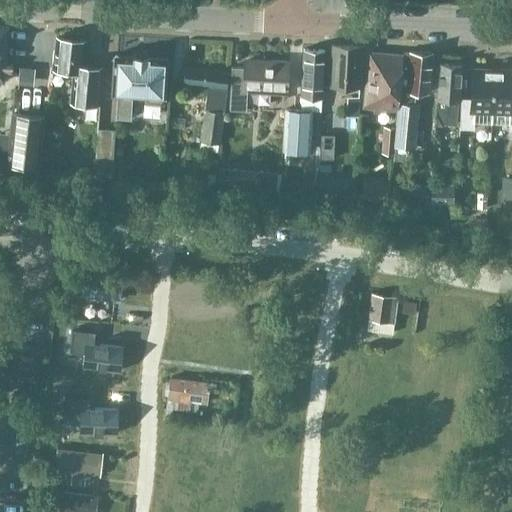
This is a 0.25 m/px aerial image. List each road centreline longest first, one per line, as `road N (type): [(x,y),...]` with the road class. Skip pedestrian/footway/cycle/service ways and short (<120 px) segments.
road 1 (tertiary): [(0,8),(286,27)]
road 2 (tertiary): [(511,34),(286,27)]
